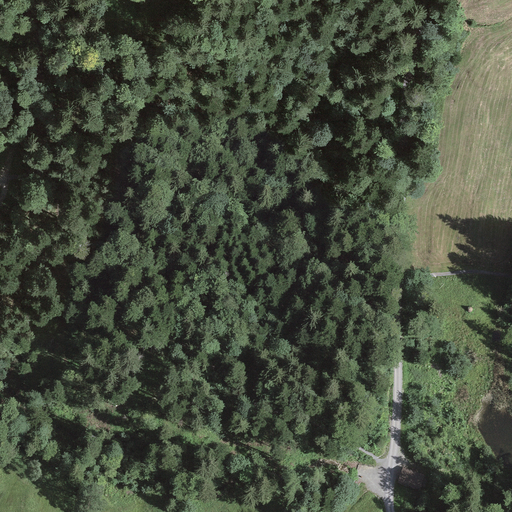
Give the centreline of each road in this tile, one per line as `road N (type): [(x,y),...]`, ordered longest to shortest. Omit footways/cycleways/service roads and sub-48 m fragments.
road 1 (track): [(395,280),(408,69),(427,0)]
road 2 (track): [(389,463),(395,280)]
road 3 (track): [(9,165),(41,73),(30,0)]
